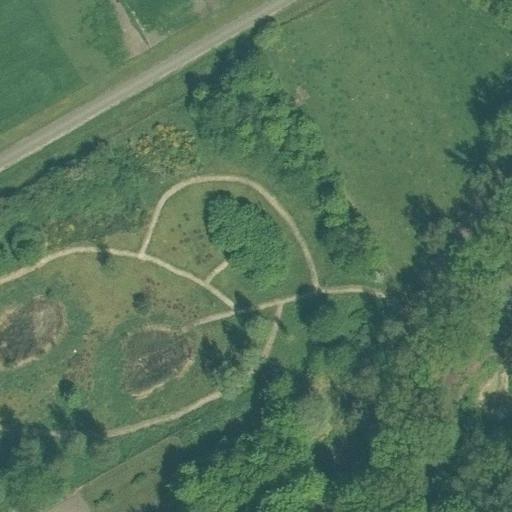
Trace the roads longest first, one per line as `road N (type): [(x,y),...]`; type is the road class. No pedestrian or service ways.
road 1 (unclassified): [(328,511),(443,261),(511,160)]
road 2 (unclassified): [(0,161),(283,0)]
